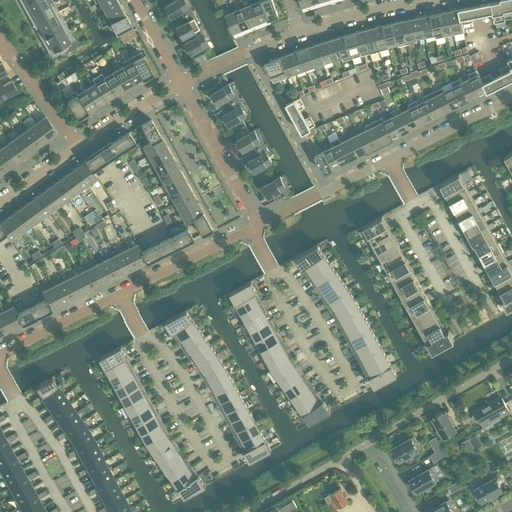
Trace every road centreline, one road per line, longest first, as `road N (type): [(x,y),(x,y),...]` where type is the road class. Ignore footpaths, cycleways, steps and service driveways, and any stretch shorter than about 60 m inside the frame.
road 1 (residential): [(144,338),(157,339),(230,461),(214,470),(143,349)]
road 2 (residential): [(276,274),(288,276),(353,388),(338,396),(272,286)]
road 3 (residential): [(414,207),(398,216),(446,300),(477,285),(429,198)]
road 4 (residential): [(367,443),(511,359)]
road 5 (residential): [(258,225),(182,86)]
road 6 (residential): [(118,293),(251,229)]
road 7 (residential): [(258,225),(391,161)]
road 8 (residential): [(249,511),(367,443)]
road 9 (residential): [(300,31),(431,0)]
road 10 (residential): [(391,161),(511,100)]
road 11 (residential): [(0,355),(118,293)]
road 12 (residential): [(0,39),(79,146)]
road 13 (residential): [(182,86),(300,31)]
road 14 (residential): [(17,405),(12,415),(67,511)]
road 15 (residential): [(90,511),(29,407)]
